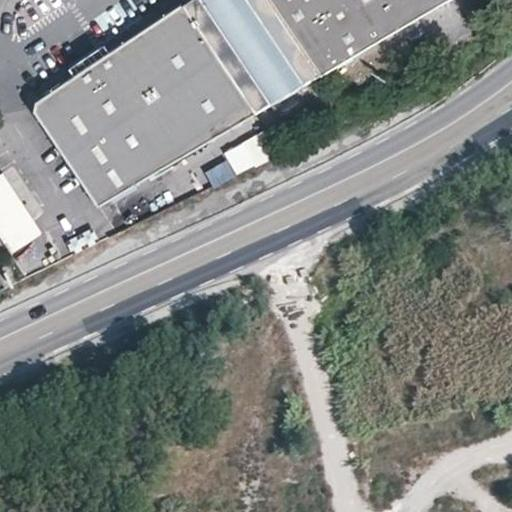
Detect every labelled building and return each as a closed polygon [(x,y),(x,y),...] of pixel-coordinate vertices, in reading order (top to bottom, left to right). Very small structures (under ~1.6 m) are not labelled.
[(319,71),(270,0),(183,0),(109,49),(34,98),(33,109),(95,203),(190,147),(291,88),(319,71)] [(270,0),(319,71),(439,0),(270,0)] [(239,175),(278,154),(265,129),(226,149),(239,175)] [(0,171),(0,235),(12,252),(42,231),(1,171),(0,171)] [(147,201),(154,214),(182,199),(175,186),(147,201)]
